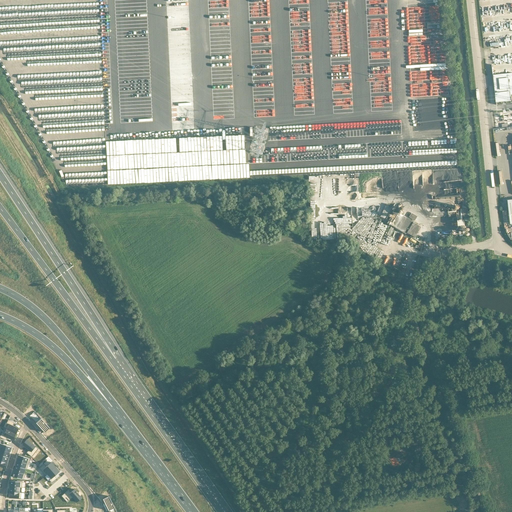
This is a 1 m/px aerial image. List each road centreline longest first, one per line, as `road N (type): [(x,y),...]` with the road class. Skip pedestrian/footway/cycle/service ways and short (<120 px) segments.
road 1 (unclassified): [(486,511),(415,307),(430,258),(499,241)]
road 2 (unclassified): [(499,241),(472,0)]
road 3 (motorway): [(112,360),(0,175)]
road 4 (trunk): [(112,360),(0,209)]
road 5 (trunk): [(220,511),(112,360)]
road 6 (motorway): [(0,289),(51,324),(114,405)]
road 7 (track): [(295,309),(324,351),(421,337)]
road 8 (trunk): [(0,315),(44,340),(114,405)]
road 9 (unknown): [(434,257),(429,223),(413,201),(331,205)]
road 10 (trunk): [(114,405),(194,511)]
